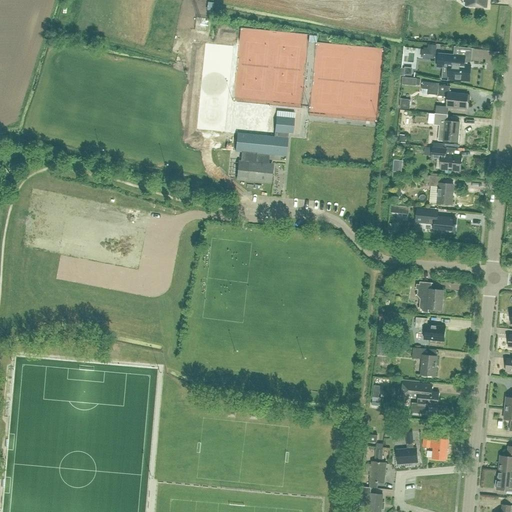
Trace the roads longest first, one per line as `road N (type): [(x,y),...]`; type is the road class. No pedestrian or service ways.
road 1 (unclassified): [(491,273),(382,260),(333,219),(235,208)]
road 2 (residential): [(491,273),(511,67)]
road 3 (residential): [(472,469),(491,273)]
road 4 (residential): [(472,469),(400,473),(396,504),(423,511)]
